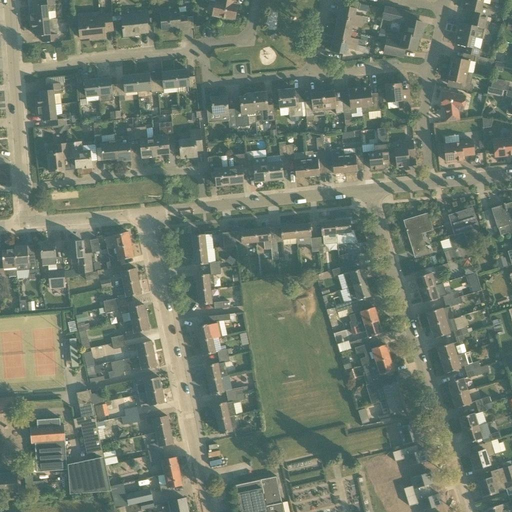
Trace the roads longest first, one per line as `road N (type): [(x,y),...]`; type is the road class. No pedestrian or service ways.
road 1 (residential): [(466,511),(368,191)]
road 2 (residential): [(208,511),(144,215)]
road 3 (residential): [(203,207),(191,165),(24,180)]
road 4 (residential): [(15,66),(209,43)]
road 5 (residential): [(203,207),(368,191)]
road 6 (residential): [(308,73),(220,81),(209,43)]
